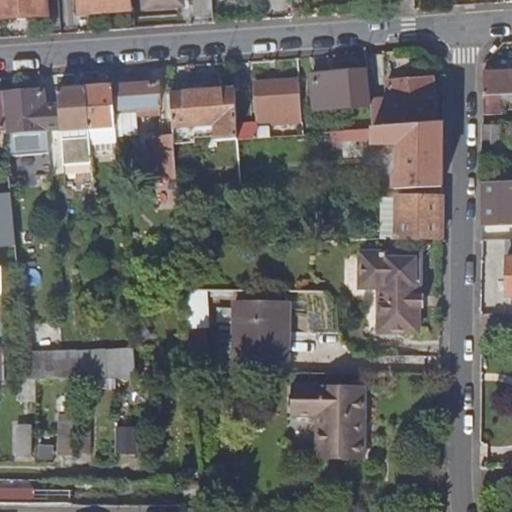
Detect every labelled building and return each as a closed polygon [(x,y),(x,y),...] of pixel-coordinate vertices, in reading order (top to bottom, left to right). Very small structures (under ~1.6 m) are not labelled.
[(47,0),(0,0),(0,17),(48,15),(47,0)] [(80,0),(81,13),(134,9),(133,0),(80,0)] [(315,109),(372,105),(368,69),(313,75),(315,109)] [(482,97),(511,95),(511,72),(482,74),(482,97)] [(387,128),(436,125),(433,79),(388,83),(391,121),(387,121),(387,128)] [(260,125),(303,121),(299,80),(257,83),(260,124),(260,125)] [(117,126),(118,137),(140,135),(139,114),(161,113),(159,82),(114,85),(117,126)] [(91,128),(117,126),(114,85),(87,87),(91,128)] [(89,128),(91,128),(87,87),(86,87),(59,89),(60,103),(62,127),(65,165),(92,163),(89,128)] [(6,132),(62,127),(60,103),(45,104),(44,90),(3,93),(6,127),(6,132)] [(240,139),(239,125),(236,90),(171,95),(174,137),(175,144),(187,143),(197,142),(195,125),(217,123),(218,141),(240,139)] [(511,145),(511,123),(482,125),(482,147),(511,145)] [(259,124),(239,125),(240,139),(260,138),(259,124)] [(444,124),(436,125),(387,128),(374,129),(375,142),(375,145),(401,144),(402,168),(398,169),(399,190),(444,187),(444,124)] [(358,144),(375,142),(374,129),(357,130),(358,144)] [(177,178),(177,175),(175,144),(174,137),(155,138),(158,180),(177,178)] [(175,144),(177,175),(190,174),(187,143),(175,144)] [(0,266),(18,267),(10,178),(9,173),(0,173),(0,266)] [(511,222),(511,180),(482,182),(482,224),(511,222)] [(443,240),(444,197),(400,197),(399,241),(443,240)] [(422,255),(362,255),(362,289),(382,289),(382,333),(421,332),(420,305),(417,305),(418,297),(421,297),(421,292),(422,292),(422,255)] [(0,293),(20,293),(18,267),(0,266),(0,293)] [(187,303),(189,333),(202,332),(200,302),(187,303)] [(236,360),(283,360),(283,334),(290,334),(291,303),(237,303),(236,360)] [(0,380),(28,381),(26,353),(26,352),(0,351),(0,380)] [(92,380),(110,380),(108,353),(108,352),(91,352),(92,380)] [(110,380),(123,380),(121,352),(108,353),(110,380)] [(28,381),(83,380),(80,353),(26,353),(28,381)] [(168,379),(193,380),(192,372),(192,371),(168,371),(168,379)] [(294,417),(318,417),(317,459),(366,459),(366,439),(361,439),(361,420),(363,420),(364,387),(294,386),(294,417)] [(18,422),(16,454),(33,455),(35,423),(18,422)] [(139,450),(138,425),(118,425),(119,451),(139,450)] [(15,503),(36,503),(36,490),(15,491),(15,492),(15,503)] [(0,503),(15,503),(15,492),(0,491),(0,503)]
